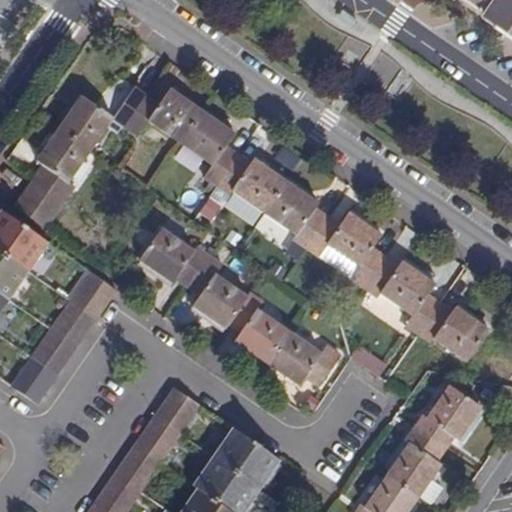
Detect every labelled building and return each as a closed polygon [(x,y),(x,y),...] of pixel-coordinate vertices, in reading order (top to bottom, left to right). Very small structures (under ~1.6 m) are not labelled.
[(511,0),(465,0),(486,14),(499,23),(502,20),(511,27),(511,0)] [(345,9),(342,13),(358,24),(361,20),(345,9)] [(353,31),(358,24),(342,13),(336,20),(353,31)] [(486,14),(483,19),(511,39),(511,27),(502,20),(499,23),(486,14)] [(134,86),(112,118),(111,120),(124,129),(147,95),(134,86)] [(170,88),(159,103),(146,121),(148,123),(179,145),(203,111),(170,88)] [(137,138),(148,123),(146,121),(159,103),(147,95),(124,129),(137,138)] [(80,96),(57,130),(89,151),(111,120),(112,118),(80,96)] [(179,145),(210,166),(211,167),(226,146),(235,134),(203,111),(179,145)] [(35,162),(40,166),(66,184),(89,151),(57,130),(35,162)] [(201,178),(215,188),(238,154),(226,146),(211,167),(210,166),(201,178)] [(226,196),(229,192),(249,163),(238,154),(215,188),(226,196)] [(252,158),(249,163),(229,192),(262,215),(286,181),(252,158)] [(40,166),(33,178),(64,201),(73,189),(66,184),(40,166)] [(33,178),(22,193),(54,215),(64,201),(33,178)] [(262,215),(294,237),(315,208),(318,204),(286,181),(262,215)] [(22,193),(13,206),(45,228),(54,215),(22,193)] [(209,197),(201,215),(214,220),(222,203),(209,197)] [(293,240),(304,248),(326,216),(315,208),(294,237),(293,240)] [(1,210),(0,211),(0,251),(28,272),(48,243),(1,210)] [(348,212),(338,225),(324,245),(327,247),(358,268),(373,248),(382,235),(348,212)] [(318,259),(327,247),(324,245),(338,225),(326,216),(304,248),(318,259)] [(173,280),(194,250),(161,228),(138,260),(171,284),(174,280),(173,280)] [(173,280),(174,280),(186,288),(209,255),(197,246),(194,250),(173,280)] [(385,256),(373,248),(358,268),(350,280),(363,289),(385,256)] [(0,251),(0,295),(8,301),(28,272),(0,251)] [(186,288),(198,297),(214,274),(222,263),(209,255),(186,288)] [(397,264),(385,256),(363,289),(375,298),(378,294),(397,264)] [(378,294),(412,317),(428,294),(434,283),(400,260),(397,264),(378,294)] [(89,272),(69,301),(97,320),(117,291),(89,272)] [(192,306),(225,329),(228,325),(247,297),(214,274),(198,297),(192,306)] [(263,302),(250,293),(247,297),(228,325),(239,333),(257,309),(258,310),(263,302)] [(404,327),(416,336),(439,302),(428,294),(412,317),(404,327)] [(69,301),(50,329),(77,348),(97,320),(69,301)] [(429,345),(432,339),(451,310),(439,302),(416,336),(429,345)] [(453,306),(451,310),(432,339),(465,362),(487,329),(453,306)] [(234,341),(267,364),(290,332),(258,310),(257,309),(239,333),(234,341)] [(50,329),(30,358),(57,377),(77,348),(50,329)] [(320,353),(290,332),(267,364),(298,386),(304,378),(320,353)] [(359,345),(351,356),(379,376),(387,365),(359,345)] [(320,353),(304,378),(316,386),(338,354),(325,346),(320,353)] [(30,358),(10,387),(37,406),(57,377),(30,358)] [(448,385),(424,419),(451,437),(456,441),(479,407),(448,385)] [(180,435),(200,405),(174,387),(153,416),(180,435)] [(160,463),(180,435),(153,416),(134,445),(160,463)] [(424,419),(420,416),(412,427),(443,449),(451,437),(424,419)] [(232,427),(212,457),(258,488),(278,459),(232,427)] [(403,440),(408,443),(435,462),(443,449),(412,427),(403,440)] [(440,465),(435,462),(408,443),(385,475),(417,498),(440,465)] [(140,492),(160,463),(134,445),(114,474),(140,492)] [(230,511),(241,511),(258,488),(212,457),(192,485),(196,488),(230,511)] [(106,511),(126,511),(140,492),(114,474),(93,503),(106,511)] [(407,511),(417,498),(385,475),(362,509),(366,511),(407,511)] [(230,511),(196,488),(179,511),(230,511)] [(106,511),(93,503),(87,511),(106,511)]
